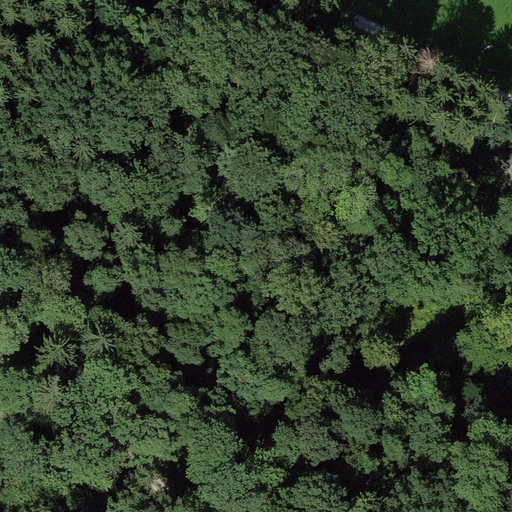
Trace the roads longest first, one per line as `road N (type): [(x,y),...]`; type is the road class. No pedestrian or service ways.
road 1 (track): [(192,511),(0,353)]
road 2 (track): [(511,105),(319,0)]
